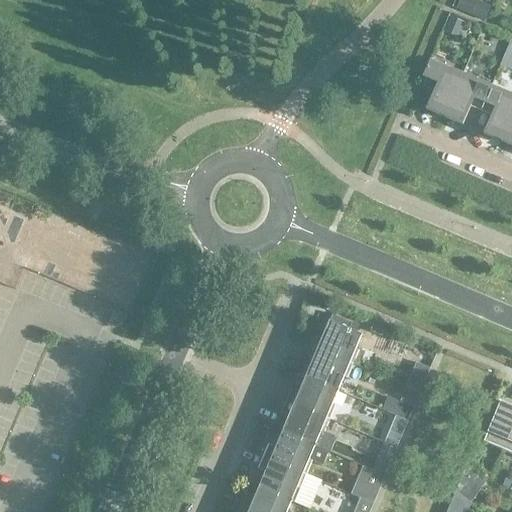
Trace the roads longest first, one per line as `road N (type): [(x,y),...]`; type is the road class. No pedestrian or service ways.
road 1 (tertiary): [(511,322),(279,224)]
road 2 (residential): [(257,166),(289,109),(392,0)]
road 3 (unclassified): [(196,193),(0,129)]
road 4 (tertiary): [(107,511),(175,355)]
road 5 (residential): [(204,511),(255,391)]
road 6 (residential): [(511,172),(397,123)]
